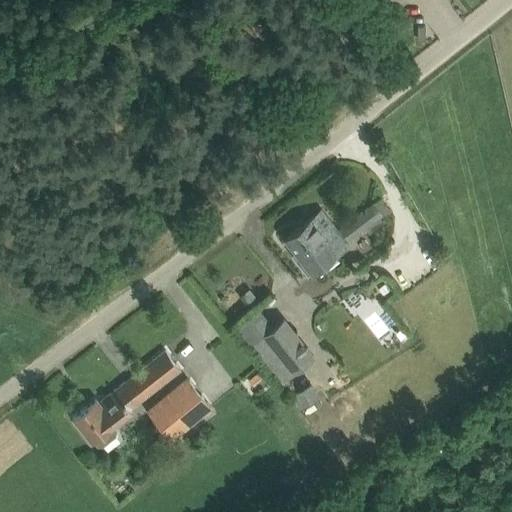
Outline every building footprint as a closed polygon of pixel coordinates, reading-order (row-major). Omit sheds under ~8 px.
[(380,196),(372,202),(341,227),(350,238),(388,207),(380,196)] [(284,236),(290,244),(301,258),(313,272),(349,243),(338,229),(321,208),(284,236)] [(249,286),(239,293),(249,306),(258,298),(249,286)] [(265,332),(295,371),(315,356),(285,317),(265,332)] [(402,326),(395,331),(400,338),(407,332),(402,326)] [(92,440),(95,438),(98,442),(103,442),(116,432),(117,426),(115,423),(116,422),(114,419),(180,367),(166,348),(99,401),(96,397),(73,415),(92,440)] [(290,394),(299,408),(300,409),(319,397),(324,393),(314,378),(291,393),(290,394)] [(150,412),(172,439),(212,406),(189,379),(150,412)]
